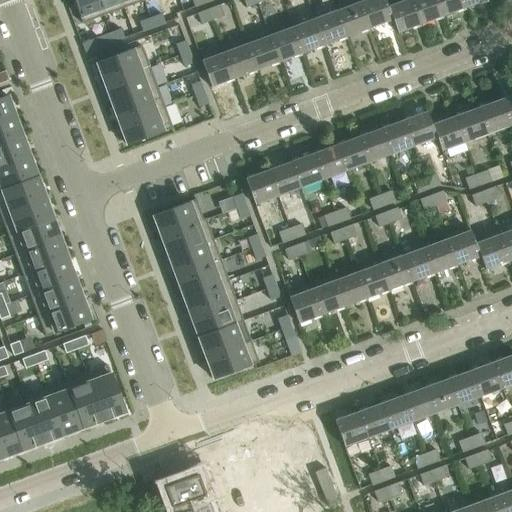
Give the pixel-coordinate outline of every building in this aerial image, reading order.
[(97,0),(73,0),(82,24),(104,16),(97,0)] [(120,0),(97,0),(104,16),(124,9),(120,0)] [(143,0),(120,0),(124,9),(144,1),(143,0)] [(385,0),(364,0),(359,2),(369,29),(393,20),(388,6),(385,0)] [(397,33),(420,24),(411,0),(404,0),(388,6),(393,20),(397,33)] [(411,0),(420,24),(443,16),(436,0),(411,0)] [(436,0),(443,16),(465,8),(462,0),(436,0)] [(347,37),(369,29),(359,2),(337,10),(347,37)] [(224,16),(220,5),(209,9),(213,20),(224,16)] [(213,20),(209,9),(198,14),(202,25),(213,20)] [(325,45),(347,37),(337,10),(315,18),(325,45)] [(162,14),(151,19),(154,28),(165,24),(162,14)] [(302,54),(325,45),(315,18),(292,27),(302,54)] [(151,19),(139,23),(143,32),(154,28),(151,19)] [(280,62),(302,54),(292,27),(270,35),(280,62)] [(121,30),(110,34),(114,43),(125,39),(121,30)] [(110,34),(99,38),(102,47),(114,43),(110,34)] [(257,71),(280,62),(270,35),(247,44),(257,71)] [(185,41),(176,45),(180,56),(189,53),(185,41)] [(235,79),(257,71),(247,44),(225,52),(235,79)] [(142,46),(96,63),(104,84),(150,67),(142,46)] [(212,87),(235,79),(225,52),(202,61),(212,87)] [(189,53),(180,56),(184,67),(193,64),(189,53)] [(150,67),(104,84),(112,104),(157,88),(150,67)] [(200,82),(191,85),(195,97),(204,93),(200,82)] [(157,88),(112,104),(119,125),(165,108),(157,88)] [(204,93),(195,97),(199,108),(209,104),(204,93)] [(511,95),(500,100),(510,126),(511,125),(511,95)] [(0,98),(0,122),(15,117),(7,96),(0,98)] [(500,100),(477,108),(487,135),(510,126),(500,100)] [(165,108),(119,125),(127,146),(172,129),(165,108)] [(465,143),(487,135),(477,108),(455,116),(465,143)] [(413,147),(436,138),(432,125),(427,112),(403,120),(413,147)] [(455,116),(432,125),(436,138),(441,152),(465,143),(455,116)] [(0,145),(23,137),(15,117),(0,122),(0,145)] [(403,120),(381,129),(391,155),(413,147),(403,120)] [(368,164),(391,155),(381,129),(358,137),(368,164)] [(0,168),(30,158),(23,137),(0,145),(0,168)] [(358,137),(336,145),(345,172),(368,164),(358,137)] [(323,180),(345,172),(336,145),(313,154),(323,180)] [(313,154),(291,162),(301,189),(323,180),(313,154)] [(0,191),(38,178),(30,158),(0,168),(0,191)] [(278,197),(301,189),(291,162),(268,170),(278,197)] [(268,170),(245,179),(255,206),(278,197),(268,170)] [(487,170),(476,175),(480,186),(491,182),(487,170)] [(425,178),(429,190),(440,186),(436,174),(425,178)] [(480,186),(476,175),(464,179),(469,190),(480,186)] [(45,198),(38,178),(0,191),(0,214),(0,215),(45,198)] [(418,194),(429,190),(425,178),(414,183),(418,194)] [(482,192),(486,203),(498,199),(493,188),(482,192)] [(391,191),(380,195),(384,206),(395,202),(391,191)] [(431,195),(435,207),(447,203),(442,191),(431,195)] [(482,192),(471,196),(475,207),(486,203),(482,192)] [(242,194),(233,198),(237,209),(246,205),(242,194)] [(384,206),(380,195),(369,199),(373,210),(384,206)] [(431,195),(420,200),(424,211),(435,207),(431,195)] [(53,218),(45,198),(0,215),(8,235),(53,218)] [(196,200),(153,216),(161,237),(206,220),(206,219),(204,220),(196,200)] [(246,205),(237,209),(241,220),(250,217),(246,205)] [(339,223),(350,219),(345,208),(334,212),(339,223)] [(402,219),(397,208),(386,212),(390,223),(402,219)] [(328,227),(339,223),(334,212),(324,216),(328,227)] [(390,223),(386,212),(375,216),(379,228),(390,223)] [(60,239),(53,218),(8,235),(15,255),(60,239)] [(206,220),(161,237),(169,257),(214,240),(206,220)] [(301,224),(290,228),(294,239),(305,235),(301,224)] [(356,236),(352,225),(341,229),(345,240),(356,236)] [(294,239),(290,228),(278,232),(283,244),(294,239)] [(345,240),(341,229),(330,233),(334,244),(345,240)] [(511,229),(498,235),(508,261),(511,259),(511,229)] [(470,230),(447,239),(456,265),(480,256),(475,243),(470,230)] [(257,235),(248,238),(252,249),(261,246),(257,235)] [(485,270),(508,261),(498,235),(475,243),(480,256),(485,270)] [(68,259),(60,239),(15,255),(23,276),(68,259)] [(434,273),(456,265),(447,239),(424,247),(434,273)] [(214,240),(169,257),(176,277),(222,261),(214,240)] [(311,253),(307,241),(296,246),(300,257),(311,253)] [(261,246),(252,249),(256,261),(265,257),(261,246)] [(300,257),(296,246),(285,250),(289,261),(300,257)] [(424,247),(402,255),(412,282),(434,273),(424,247)] [(389,290),(412,282),(402,255),(379,264),(389,290)] [(75,279),(68,259),(23,276),(30,296),(75,279)] [(222,261),(176,277),(184,298),(228,281),(222,261)] [(379,264),(356,272),(366,298),(389,290),(379,264)] [(344,307),(366,298),(356,272),(334,280),(344,307)] [(272,275),(263,279),(267,290),(276,286),(272,275)] [(83,299),(75,279),(30,296),(38,316),(83,299)] [(321,315),(344,307),(334,280),(312,289),(321,315)] [(228,281),(184,298),(191,318),(236,301),(228,281)] [(276,286),(267,290),(271,301),(280,298),(276,286)] [(299,323),(321,315),(312,289),(289,297),(299,323)] [(91,321),(83,299),(38,316),(46,337),(91,321)] [(236,301),(191,318),(199,338),(235,324),(243,322),(236,301)] [(10,316),(6,305),(0,307),(0,318),(0,320),(10,316)] [(287,316),(278,319),(282,330),(291,327),(287,316)] [(235,324),(199,338),(207,359),(242,345),(235,324)] [(291,327),(282,330),(286,342),(295,338),(291,327)] [(85,336),(74,340),(77,350),(88,346),(85,336)] [(66,354),(77,350),(74,340),(63,345),(66,354)] [(23,353),(19,342),(10,345),(14,356),(23,353)] [(242,345),(207,359),(214,380),(258,363),(251,342),(242,345)] [(0,348),(0,361),(8,358),(4,347),(0,348)] [(37,365),(48,361),(45,351),(33,355),(37,365)] [(33,355),(22,360),(26,369),(37,365),(33,355)] [(511,355),(493,362),(502,389),(511,385),(511,355)] [(493,362),(470,371),(480,397),(502,389),(493,362)] [(107,366),(86,373),(104,421),(125,413),(107,366)] [(470,371),(448,379),(457,405),(480,397),(470,371)] [(83,428),(104,421),(86,373),(66,381),(83,428)] [(435,414),(457,405),(448,379),(425,387),(435,414)] [(63,436),(83,428),(66,381),(46,388),(63,436)] [(425,387),(403,395),(412,422),(435,414),(425,387)] [(43,443),(63,436),(46,388),(25,396),(43,443)] [(403,395),(380,404),(390,430),(412,422),(403,395)] [(23,451),(43,443),(25,396),(24,396),(26,401),(8,408),(6,403),(5,403),(23,451)] [(0,451),(2,458),(23,451),(5,403),(0,405),(0,451)] [(380,404),(357,412),(367,438),(390,430),(380,404)] [(357,412),(335,420),(344,447),(367,438),(357,412)] [(481,433),(470,437),(474,448),(485,444),(481,433)] [(474,448),(470,437),(459,441),(463,453),(474,448)] [(425,454),(429,465),(440,461),(436,450),(425,454)] [(491,461),(487,450),(476,454),(480,465),(491,461)] [(418,469),(429,465),(425,454),(414,458),(418,469)] [(480,465),(476,454),(465,459),(469,469),(480,465)] [(391,466),(380,470),(384,482),(395,477),(391,466)] [(257,467),(246,471),(249,479),(260,475),(257,467)] [(431,471),(435,482),(447,478),(442,467),(431,471)] [(384,482),(380,470),(368,474),(373,486),(384,482)] [(431,471),(420,475),(424,486),(435,482),(431,471)] [(197,475),(164,487),(171,507),(205,495),(197,475)] [(260,475),(249,479),(251,486),(263,482),(260,475)] [(402,494),(397,483),(386,488),(390,499),(402,494)] [(390,499),(386,488),(375,492),(379,503),(390,499)] [(496,511),(511,511),(511,489),(492,497),(496,511)] [(211,511),(205,495),(171,507),(173,511),(211,511)] [(471,511),(496,511),(492,497),(469,506),(471,511)]
